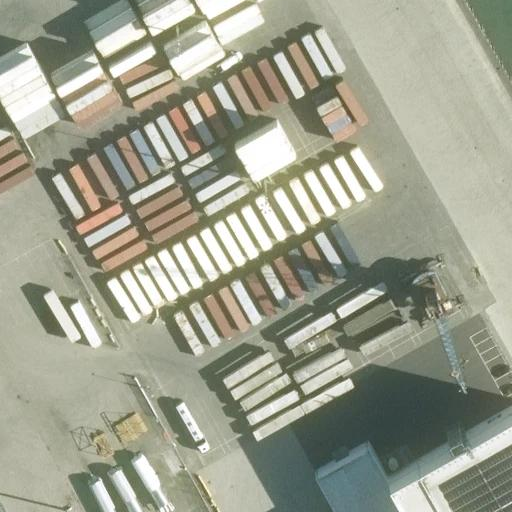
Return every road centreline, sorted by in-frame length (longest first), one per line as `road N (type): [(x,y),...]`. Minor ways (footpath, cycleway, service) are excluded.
road 1 (unknown): [(71,174),(360,0)]
road 2 (unknown): [(71,174),(18,56),(15,29),(26,0)]
